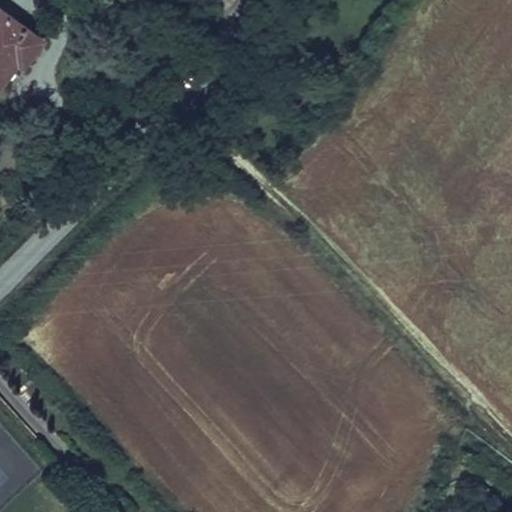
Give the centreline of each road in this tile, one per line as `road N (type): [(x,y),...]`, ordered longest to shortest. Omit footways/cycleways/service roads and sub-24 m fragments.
road 1 (track): [(175,98),(475,425),(511,453)]
road 2 (tertiary): [(253,0),(60,227),(0,282)]
road 3 (residential): [(0,384),(120,511)]
